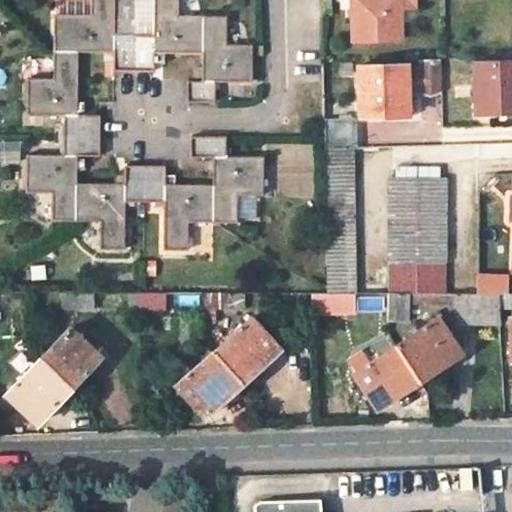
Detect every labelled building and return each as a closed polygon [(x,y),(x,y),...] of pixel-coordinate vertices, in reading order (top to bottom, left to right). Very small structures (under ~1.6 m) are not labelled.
[(54,14),(54,51),(76,51),(112,50),(112,62),(119,63),(133,63),(133,27),(133,0),(90,0),(90,14),(54,14)] [(176,0),(133,0),(133,27),(133,63),(147,63),(154,63),(155,52),(201,52),(202,16),(177,15),(176,0)] [(400,38),(400,5),(399,0),(351,0),(353,40),(400,38)] [(226,16),(202,16),(201,52),(201,81),(187,81),(187,94),(187,100),(214,101),(214,81),(250,81),(250,44),(226,43),(226,16)] [(75,114),(76,51),(54,51),(53,77),(27,77),(27,113),(54,114),(54,134),(90,134),(91,124),(91,115),(75,114)] [(442,92),(441,88),(440,61),(418,62),(419,93),(442,92)] [(475,112),(497,111),(497,103),(511,102),(511,61),(474,62),(475,112)] [(359,115),(380,114),(381,106),(406,105),(405,65),(358,66),(359,115)] [(511,110),(511,102),(497,103),(497,111),(511,110)] [(406,114),(406,105),(381,106),(380,114),(406,114)] [(325,137),(325,144),(361,143),(361,125),(325,126),(325,137)] [(90,154),(90,144),(90,134),(54,134),(54,154),(27,153),(25,190),(53,190),(52,219),(74,219),(75,183),(75,154),(90,154)] [(227,136),(197,136),(190,136),(190,146),(190,156),(213,156),(213,184),(213,220),(235,221),(235,218),(236,191),(256,191),(262,191),(262,156),(227,156),(227,136)] [(359,292),(355,146),(325,147),(326,218),(328,291),(359,292)] [(123,207),(143,207),(143,172),(134,172),(123,172),(123,184),(75,183),(74,219),(100,219),(100,248),(121,248),(123,207)] [(213,220),(213,184),(164,184),(164,172),(154,172),(143,172),(143,207),(164,207),(164,248),(186,248),(187,221),(213,220)] [(386,263),(441,264),(442,176),(387,176),(386,263)] [(256,191),(236,191),(235,218),(256,218),(256,191)] [(94,291),(63,291),(64,308),(94,307),(94,291)] [(129,307),(138,307),(138,291),(129,291),(129,307)] [(167,291),(138,291),(138,307),(166,307),(167,291)] [(200,291),(167,291),(166,307),(201,306),(201,305),(200,291)] [(200,291),(201,305),(243,305),(243,291),(200,291)] [(384,305),(384,303),(384,292),(359,292),(328,291),(311,291),(311,305),(384,305)] [(384,303),(455,302),(454,293),(384,292),(384,303)] [(499,325),(497,293),(454,293),(455,302),(455,311),(459,326),(499,325)] [(250,317),(212,349),(239,382),(278,348),(250,317)] [(436,317),(393,345),(416,380),(458,353),(436,317)] [(68,326),(39,357),(70,385),(98,355),(68,326)] [(375,406),(416,380),(393,345),(352,372),(375,406)] [(202,415),(239,382),(212,349),(175,382),(172,379),(164,386),(194,420),(202,415)] [(36,422),(70,385),(39,357),(6,393),(36,422)] [(312,511),(312,500),(226,502),(227,511),(312,511)]
